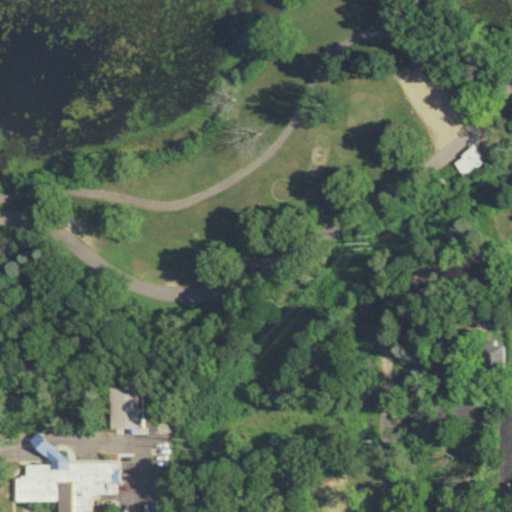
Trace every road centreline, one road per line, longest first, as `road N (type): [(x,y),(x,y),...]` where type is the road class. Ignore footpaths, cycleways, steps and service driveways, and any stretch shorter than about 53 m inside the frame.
road 1 (residential): [(0,214),(47,224),(110,271),(148,287),(219,289),(276,264),(438,159),(511,88)]
road 2 (residential): [(389,511),(388,335)]
